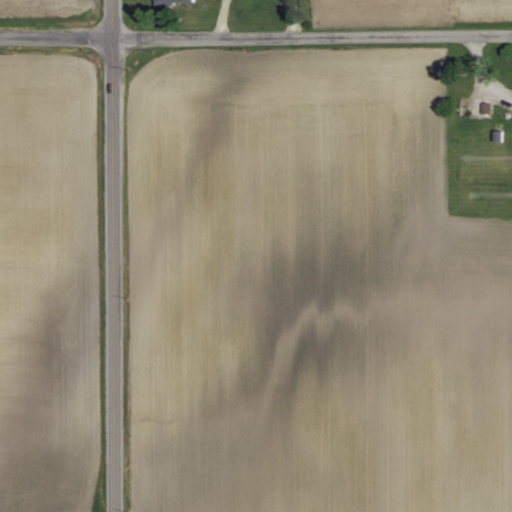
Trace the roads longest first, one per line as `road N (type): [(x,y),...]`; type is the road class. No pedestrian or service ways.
road 1 (secondary): [(113,511),(110,0)]
road 2 (residential): [(110,41),(511,37)]
